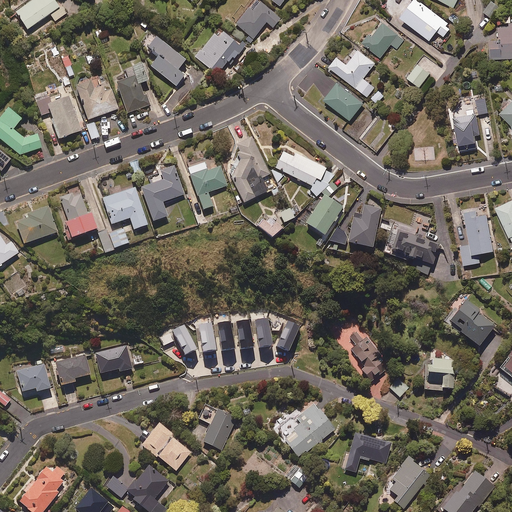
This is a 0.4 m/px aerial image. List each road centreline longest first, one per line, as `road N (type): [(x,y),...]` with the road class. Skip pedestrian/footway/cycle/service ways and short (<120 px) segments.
road 1 (residential): [(506,457),(286,371),(174,388),(47,423),(0,473)]
road 2 (residential): [(0,192),(205,118),(265,87)]
road 3 (residential): [(511,171),(396,186),(265,87)]
